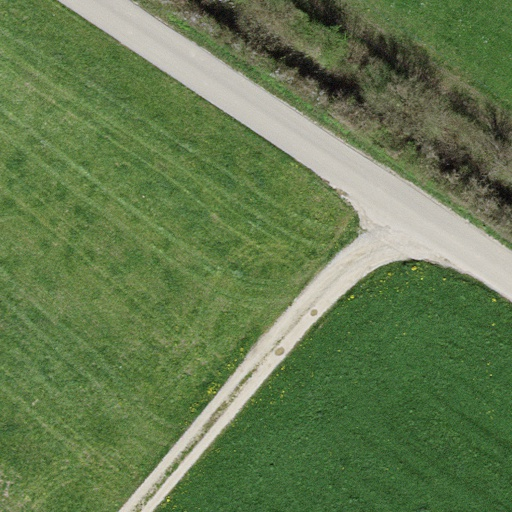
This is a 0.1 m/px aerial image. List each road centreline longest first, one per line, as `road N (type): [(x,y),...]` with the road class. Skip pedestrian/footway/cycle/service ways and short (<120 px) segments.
road 1 (unclassified): [(86,0),(511,282)]
road 2 (track): [(402,209),(144,511)]
